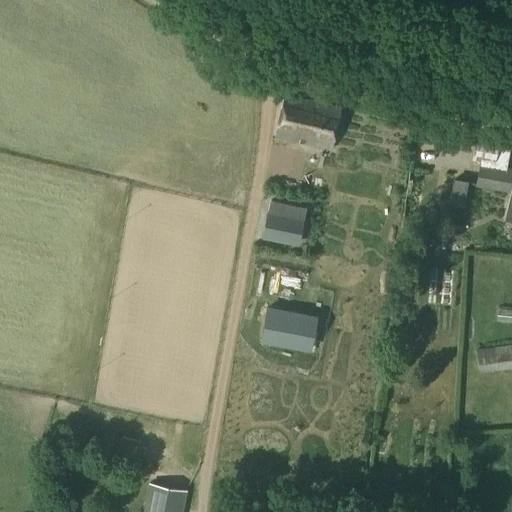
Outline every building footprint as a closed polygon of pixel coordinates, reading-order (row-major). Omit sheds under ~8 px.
[(308,100),(285,94),(275,136),(332,150),(342,107),(308,99),(308,100)] [(500,140),(477,136),(473,159),(480,161),(479,165),(481,165),(477,186),(511,192),(505,221),(511,222),(511,168),(505,168),(510,143),(500,140)] [(453,176),(450,200),(467,202),(469,178),(453,176)] [(305,207),(271,200),(269,212),(268,212),(263,237),(299,244),(305,207)] [(311,315),(267,306),(260,341),(303,350),(311,315)] [(497,319),(511,320),(511,311),(498,311),(497,319)] [(511,337),(498,340),(499,345),(476,349),(479,373),(511,368),(511,337)] [(181,511),(186,490),(149,482),(143,511),(181,511)]
